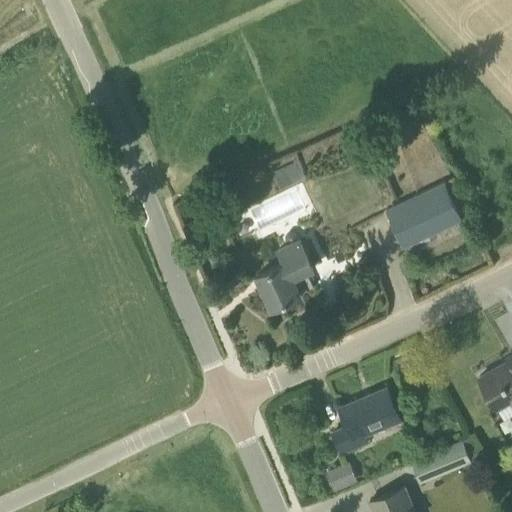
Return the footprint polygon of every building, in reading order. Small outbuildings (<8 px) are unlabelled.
[(404,246),(472,214),(454,176),(385,210),(404,246)] [(272,307),(301,294),(313,287),(307,270),(314,266),(301,237),(279,247),(285,261),(257,274),(272,307)] [(511,361),(510,363),(508,360),(480,376),(499,408),(511,400),(511,361)] [(342,452),(368,441),(364,432),(399,417),(388,386),(340,406),(348,425),(333,431),(342,452)] [(440,475),(472,462),(463,438),(431,452),(440,475)] [(339,465),(326,470),(334,490),(347,484),(359,480),(351,460),(339,465)] [(374,511),(415,511),(405,485),(370,500),(374,511)]
